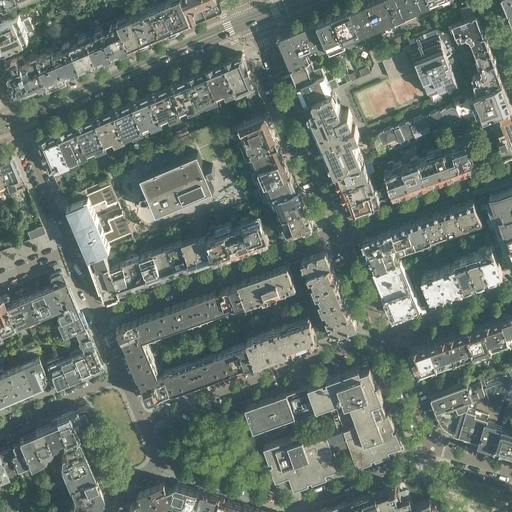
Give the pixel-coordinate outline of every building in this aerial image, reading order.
[(176,25),(165,0),(161,0),(162,1),(159,2),(158,1),(149,4),(161,32),(176,25)] [(192,19),(184,0),(165,0),(176,25),(192,19)] [(222,6),(219,0),(184,0),(192,19),(222,6)] [(378,24),(368,0),(362,0),(351,5),(362,33),(371,30),(370,27),(378,24)] [(396,16),(389,0),(368,0),(378,24),(379,27),(389,22),(388,20),(396,16)] [(415,8),(411,0),(389,0),(396,16),(406,12),(407,15),(416,11),(415,8)] [(433,5),(431,0),(411,0),(415,8),(424,5),(426,8),(433,5)] [(477,11),(474,5),(473,1),(459,7),(463,17),(477,11)] [(161,32),(149,4),(141,8),(141,9),(139,11),(136,5),(132,7),(146,38),(161,32)] [(362,33),(351,5),(333,12),(344,38),(354,34),(355,36),(362,33)] [(146,38),(132,7),(128,9),(131,14),(128,15),(127,14),(119,17),(119,18),(130,45),(146,38)] [(503,80),(495,60),(496,60),(485,31),(484,32),(477,11),(463,17),(449,22),(449,23),(447,23),(448,26),(449,26),(449,27),(454,25),(456,31),(457,31),(458,36),(462,35),(463,39),(468,37),(469,38),(471,38),(475,47),(481,64),(479,65),(479,66),(474,68),(476,72),(473,74),(474,79),(477,85),(472,87),(471,86),(473,91),(474,91),(474,92),(503,80)] [(344,38),(333,12),(317,20),(328,46),(345,39),(344,38)] [(0,37),(31,24),(29,18),(22,21),(19,14),(2,21),(0,21),(0,37)] [(449,22),(448,19),(444,17),(440,19),(442,25),(447,23),(449,23),(449,22)] [(130,45),(119,18),(112,21),(111,19),(107,21),(108,25),(104,27),(114,52),(130,45)] [(442,25),(440,19),(435,21),(434,24),(436,28),(442,25)] [(328,46),(317,20),(300,27),(309,49),(318,45),(319,48),(323,49),(328,46)] [(463,76),(456,60),(460,58),(458,53),(454,54),(450,44),(456,41),(454,36),(452,37),(448,26),(447,23),(442,25),(436,28),(414,37),(408,39),(430,95),(440,91),(440,92),(444,90),(446,95),(451,93),(453,99),(473,91),(471,86),(467,75),(463,76)] [(29,39),(26,32),(33,30),(31,24),(0,37),(0,48),(1,50),(15,44),(29,39)] [(114,52),(104,27),(103,25),(95,28),(95,26),(90,28),(91,33),(87,34),(97,59),(114,52)] [(309,49),(300,27),(278,36),(291,66),(310,58),(306,50),(309,49)] [(414,37),(412,33),(409,31),(404,33),(406,40),(408,39),(414,37)] [(97,59),(87,34),(86,32),(79,35),(78,33),(74,35),(75,39),(71,41),(82,65),(97,59)] [(82,65),(71,41),(71,39),(63,42),(62,40),(58,42),(60,46),(55,48),(65,73),(82,65)] [(17,51),(15,44),(1,50),(3,57),(17,51)] [(379,51),(377,47),(374,45),(368,47),(371,54),(379,51)] [(65,73),(55,48),(54,46),(47,49),(46,47),(41,49),(43,53),(38,55),(48,80),(65,73)] [(412,68),(404,50),(383,59),(391,77),(412,68)] [(382,59),(379,51),(371,54),(374,62),(382,59)] [(48,80),(38,55),(37,53),(30,56),(30,58),(24,61),(22,54),(17,56),(20,63),(22,62),(32,86),(48,80)] [(258,90),(242,53),(232,57),(231,57),(230,57),(229,57),(228,57),(227,58),(226,58),(226,59),(225,60),(223,61),(235,90),(237,93),(246,89),(248,94),(258,90)] [(32,86),(22,62),(20,63),(17,56),(5,61),(19,92),(32,86)] [(325,71),(322,65),(320,64),(315,66),(311,58),(310,58),(291,66),(299,82),(325,71)] [(235,90),(223,61),(214,65),(213,65),(212,65),(211,65),(210,65),(209,66),(208,66),(207,67),(207,68),(205,69),(218,98),(235,90)] [(363,74),(372,70),(370,65),(361,68),(363,74)] [(218,98),(205,69),(196,73),(194,73),(194,72),(192,73),(191,73),(190,74),(189,75),(188,76),(187,77),(199,106),(218,98)] [(362,139),(349,108),(342,110),(338,100),(333,87),(332,88),(325,71),(299,82),(311,112),(335,170),(364,158),(365,159),(386,150),(385,146),(379,132),(377,128),(372,129),(374,134),(373,135),(372,134),(362,139)] [(199,106),(187,77),(177,81),(175,80),(171,82),(169,84),(168,85),(181,113),(199,106)] [(511,151),(511,104),(511,105),(503,80),(474,92),(493,141),(498,139),(504,154),(511,151)] [(181,113),(168,85),(159,89),(156,88),(152,90),(151,92),(150,92),(162,121),(181,113)] [(162,121),(150,92),(140,96),(138,96),(134,98),(132,100),(131,100),(144,129),(162,121)] [(144,129),(131,100),(122,104),(119,104),(115,105),(114,108),(113,108),(126,137),(144,129)] [(461,117),(455,102),(442,107),(443,108),(440,109),(446,122),(447,123),(461,117)] [(446,122),(440,109),(440,107),(427,113),(427,114),(425,115),(431,128),(431,129),(446,122)] [(126,137),(113,108),(103,112),(101,112),(97,113),(95,116),(94,116),(107,145),(126,137)] [(272,129),(268,119),(265,112),(233,125),(240,143),(272,129)] [(431,128),(425,115),(424,113),(411,118),(412,119),(410,120),(415,134),(416,134),(431,128)] [(107,145),(94,116),(84,120),(83,120),(82,120),(81,120),(80,120),(79,121),(78,122),(78,123),(77,123),(76,124),(89,153),(107,145)] [(415,134),(410,120),(409,119),(396,124),(396,125),(394,126),(400,139),(400,140),(415,134)] [(89,153),(76,124),(66,128),(65,128),(64,128),(63,128),(62,128),(61,129),(60,130),(59,130),(59,131),(58,132),(70,161),(89,153)] [(400,139),(394,126),(393,125),(381,130),(381,131),(379,132),(385,146),(400,139)] [(231,137),(227,127),(221,130),(225,140),(231,137)] [(278,143),(272,129),(240,143),(246,156),(278,143)] [(70,161),(58,132),(48,136),(46,136),(45,136),(44,136),(43,136),(42,137),(41,138),(40,139),(39,140),(54,174),(56,174),(57,175),(60,174),(60,172),(62,171),(60,166),(70,161)] [(479,163),(470,140),(464,142),(462,136),(458,137),(459,140),(451,142),(453,146),(462,169),(479,163)] [(462,169),(453,146),(448,148),(446,142),(442,143),(442,145),(435,148),(445,175),(462,169)] [(284,158),(283,154),(278,143),(246,156),(252,171),(284,158)] [(445,175),(435,148),(427,151),(426,149),(421,151),(423,156),(419,158),(428,181),(445,175)] [(25,185),(11,150),(0,154),(0,167),(7,185),(8,185),(10,191),(25,185)] [(214,187),(198,151),(141,175),(148,191),(143,194),(142,194),(141,195),(141,196),(141,197),(142,198),(142,199),(143,199),(144,199),(145,199),(151,197),(157,211),(214,187)] [(428,181),(419,158),(418,154),(410,157),(409,155),(405,157),(407,162),(402,164),(411,187),(428,181)] [(291,172),(290,170),(284,158),(252,171),(259,186),(291,172)] [(370,171),(365,159),(364,158),(335,170),(340,183),(341,183),(370,171)] [(411,187),(402,164),(401,160),(393,163),(392,161),(388,163),(390,168),(385,170),(389,179),(394,194),(411,187)] [(375,184),(371,172),(370,171),(341,183),(346,196),(347,196),(375,184)] [(299,187),(297,182),(295,183),(291,172),(259,186),(264,199),(272,197),(299,187)] [(351,209),(394,194),(389,179),(383,181),(385,186),(378,189),(376,184),(375,184),(347,196),(351,209)] [(133,235),(110,180),(86,190),(85,188),(82,190),(65,197),(68,204),(68,205),(89,256),(90,255),(93,254),(105,249),(110,247),(109,245),(133,235)] [(511,183),(502,187),(474,197),(482,218),(492,244),(503,271),(511,267),(511,183)] [(306,204),(299,187),(272,197),(275,204),(272,205),(275,212),(279,210),(280,214),(306,204)] [(482,218),(474,197),(458,203),(465,224),(467,228),(475,225),(473,221),(482,218)] [(465,224),(458,203),(441,209),(449,230),(450,234),(458,231),(457,227),(465,224)] [(314,223),(306,204),(306,205),(306,204),(280,214),(282,219),(278,220),(280,226),(282,225),(285,233),(314,223)] [(449,230),(441,209),(425,214),(433,236),(434,240),(442,237),(441,233),(449,230)] [(269,239),(263,221),(261,214),(255,216),(254,211),(248,213),(249,215),(242,218),(243,220),(252,245),(269,239)] [(433,236),(425,214),(408,220),(416,242),(417,245),(425,243),(424,239),(433,236)] [(252,245),(243,220),(238,222),(236,217),(230,219),(231,221),(223,224),(233,252),(252,245)] [(416,242),(408,220),(392,226),(398,242),(401,251),(409,248),(408,245),(416,242)] [(233,252),(223,224),(216,227),(215,225),(210,227),(212,231),(204,234),(199,236),(198,233),(182,238),(192,265),(192,266),(213,259),(233,252)] [(45,231),(45,230),(42,225),(27,231),(30,238),(44,233),(44,232),(45,232),(45,231)] [(398,242),(392,226),(365,236),(366,236),(365,239),(364,239),(369,250),(390,242),(391,244),(398,242)] [(192,265),(182,238),(168,244),(178,271),(184,268),(192,265)] [(396,259),(391,244),(390,242),(369,250),(376,266),(396,259)] [(178,271),(168,244),(154,249),(163,275),(172,272),(172,273),(178,271)] [(503,271),(492,244),(480,248),(490,276),(503,271)] [(490,276),(480,248),(467,253),(478,280),(490,276)] [(121,292),(120,290),(111,264),(105,249),(93,254),(90,255),(98,277),(97,277),(102,288),(106,298),(121,292)] [(163,275),(154,249),(139,254),(149,280),(163,275)] [(331,262),(326,250),(301,259),(305,267),(307,266),(308,270),(331,262)] [(478,280),(467,253),(454,257),(456,262),(465,285),(478,280)] [(149,280),(139,254),(125,259),(135,286),(141,284),(140,283),(149,280)] [(402,273),(399,265),(402,263),(400,257),(396,259),(376,266),(382,280),(402,273)] [(135,286),(125,259),(111,264),(120,290),(128,288),(129,288),(135,286)] [(338,279),(331,262),(308,270),(307,271),(309,277),(312,276),(314,280),(311,281),(314,287),(338,279)] [(465,285),(456,262),(450,264),(451,268),(446,270),(444,266),(439,268),(448,291),(465,285)] [(295,283),(293,276),(288,264),(260,274),(268,296),(277,293),(276,290),(295,283)] [(448,291),(439,268),(433,271),(434,274),(429,276),(427,273),(422,275),(431,297),(448,291)] [(71,294),(62,271),(61,270),(59,270),(49,275),(53,284),(62,305),(67,303),(65,297),(71,294)] [(411,285),(409,279),(405,280),(402,273),(382,280),(387,294),(411,286),(411,285)] [(268,296),(260,274),(239,281),(246,300),(253,298),(253,300),(258,298),(261,304),(270,301),(268,296)] [(345,295),(341,287),(338,279),(314,287),(316,293),(319,292),(321,297),(318,298),(321,304),(345,295)] [(246,300),(239,281),(238,282),(237,282),(237,283),(216,290),(215,290),(214,290),(194,298),(200,316),(246,300)] [(64,309),(62,305),(53,284),(41,289),(50,310),(56,307),(58,311),(58,312),(64,309)] [(417,302),(415,296),(412,297),(410,291),(412,290),(411,286),(387,294),(394,309),(394,310),(396,310),(417,302)] [(50,310),(41,289),(29,294),(39,317),(50,313),(51,310),(50,310)] [(0,327),(14,322),(5,302),(7,302),(6,299),(8,298),(9,297),(9,296),(9,295),(8,294),(7,294),(6,294),(0,296),(0,327)] [(39,317),(29,294),(18,299),(28,322),(39,317)] [(74,300),(71,294),(65,297),(67,303),(74,300)] [(352,312),(345,295),(321,304),(323,310),(326,309),(328,313),(325,314),(328,321),(330,320),(352,312)] [(200,316),(194,298),(148,314),(155,333),(200,316)] [(28,322),(18,299),(10,302),(7,302),(5,302),(14,322),(16,327),(28,322)] [(79,312),(77,306),(74,300),(67,303),(62,305),(64,309),(58,312),(58,311),(57,314),(59,320),(79,312)] [(511,310),(502,314),(510,338),(511,342),(511,310)] [(84,324),(82,319),(79,312),(59,320),(55,322),(60,334),(72,329),(84,324)] [(357,324),(352,312),(330,320),(331,324),(329,325),(333,333),(357,324)] [(155,333),(148,314),(142,316),(142,317),(141,317),(118,326),(122,334),(131,330),(132,333),(134,332),(136,335),(142,333),(144,337),(155,333)] [(510,338),(502,314),(483,321),(492,344),(499,341),(501,347),(507,345),(504,339),(510,338)] [(317,338),(313,326),(309,317),(293,323),(292,321),(280,325),(289,348),(317,338)] [(492,344),(483,321),(465,327),(474,350),(475,355),(482,352),(483,354),(489,352),(487,346),(492,344)] [(93,345),(84,324),(72,329),(76,339),(79,337),(77,339),(78,341),(80,342),(82,346),(83,349),(93,345)] [(289,348),(280,325),(275,327),(276,330),(271,331),(270,329),(264,331),(273,354),(289,348)] [(474,350),(465,327),(447,334),(457,361),(465,358),(466,360),(471,358),(469,352),(474,350)] [(145,339),(144,337),(142,333),(136,335),(134,332),(132,333),(131,330),(122,334),(128,350),(132,361),(151,353),(145,339)] [(273,354),(264,331),(258,333),(259,335),(254,337),(253,335),(247,337),(249,341),(248,341),(255,360),(273,354)] [(457,361),(447,334),(429,340),(439,365),(443,364),(444,367),(458,362),(457,361)] [(439,365),(429,340),(410,347),(422,375),(435,370),(434,367),(439,365)] [(230,369),(254,360),(255,360),(255,361),(255,360),(248,341),(196,360),(203,379),(230,369)] [(101,365),(93,345),(83,349),(92,370),(101,366),(101,365)] [(92,370),(83,349),(82,346),(70,351),(80,375),(92,370)] [(80,375),(70,351),(58,356),(68,380),(80,375)] [(159,373),(158,370),(151,353),(132,361),(138,374),(145,389),(155,385),(154,382),(156,381),(155,378),(159,377),(159,373)] [(48,373),(40,356),(21,363),(32,388),(44,383),(45,379),(44,375),(48,373)] [(68,380),(58,356),(45,361),(56,385),(68,380)] [(203,379),(196,360),(159,373),(159,377),(155,378),(156,381),(154,382),(155,385),(145,389),(149,398),(174,389),(203,379)] [(341,470),(334,451),(351,444),(358,464),(391,452),(404,447),(402,442),(396,428),(394,429),(393,426),(395,425),(389,410),(387,411),(382,399),(384,398),(370,366),(368,362),(360,365),(245,406),(254,430),(326,404),(330,415),(329,415),(328,415),(327,416),(327,417),(327,418),(327,419),(328,419),(329,419),(329,420),(330,419),(331,419),(332,418),(336,429),(305,440),(303,436),(294,439),(293,435),(264,445),(267,454),(266,454),(271,470),(273,469),(276,478),(290,473),(294,486),(327,474),(327,475),(341,470)] [(32,388),(21,363),(8,369),(18,394),(19,395),(19,396),(20,396),(21,396),(21,397),(22,397),(23,397),(24,397),(25,396),(26,395),(27,394),(27,393),(27,392),(27,391),(27,390),(32,388)] [(511,378),(507,366),(482,375),(487,387),(502,382),(510,379),(511,378)] [(18,394),(8,369),(4,371),(2,367),(0,368),(0,389),(4,400),(18,394)] [(447,387),(444,379),(426,386),(429,393),(430,394),(447,387)] [(475,413),(477,405),(474,396),(479,394),(480,395),(485,392),(482,384),(470,388),(467,380),(447,387),(430,394),(437,414),(438,415),(439,417),(440,419),(442,422),(444,424),(445,425),(446,426),(448,428),(450,429),(452,430),(453,431),(455,431),(463,434),(462,436),(490,445),(496,425),(495,425),(495,424),(495,423),(487,420),(488,415),(478,412),(477,414),(475,413)] [(500,410),(507,385),(502,382),(487,387),(485,388),(493,408),(500,410)] [(92,420),(87,407),(83,406),(68,413),(75,430),(91,423),(92,420)] [(78,436),(75,430),(68,413),(55,418),(64,437),(62,438),(64,442),(78,436)] [(64,437),(55,418),(51,420),(52,423),(43,427),(51,446),(57,443),(58,440),(62,438),(64,437)] [(511,451),(511,450),(511,430),(502,427),(496,425),(490,445),(511,451)] [(51,446),(43,427),(30,432),(31,434),(42,459),(44,458),(46,455),(45,452),(50,450),(51,447),(51,446)] [(42,459),(31,434),(30,432),(19,437),(19,439),(29,464),(42,459)] [(84,451),(78,436),(64,442),(63,446),(66,454),(63,455),(62,459),(62,460),(84,451)] [(29,464),(19,439),(8,444),(18,469),(22,467),(23,470),(30,467),(29,464)] [(18,469),(8,444),(0,447),(0,459),(8,477),(15,473),(14,471),(18,469)] [(89,463),(88,460),(84,451),(62,460),(61,462),(65,473),(89,463)] [(94,475),(89,463),(65,473),(70,485),(94,475)] [(94,475),(70,485),(72,491),(73,497),(100,505),(103,495),(94,475)] [(172,499),(168,487),(165,479),(151,485),(159,503),(167,500),(172,501),(172,499)] [(181,508),(188,486),(177,483),(173,485),(173,484),(168,487),(172,499),(172,501),(174,502),(173,506),(181,508)] [(431,511),(427,501),(414,505),(412,500),(411,500),(410,495),(409,496),(409,497),(403,499),(398,483),(396,484),(396,483),(392,484),(392,483),(375,489),(382,509),(387,507),(389,511),(431,511)] [(159,503),(151,485),(138,491),(141,498),(146,510),(151,508),(151,507),(159,503)] [(192,511),(194,511),(201,490),(188,486),(181,508),(192,511)] [(383,511),(382,509),(375,489),(361,494),(367,511),(383,511)] [(214,511),(220,496),(201,490),(194,511),(214,511)] [(367,511),(361,494),(347,499),(351,511),(367,511)] [(230,511),(234,501),(229,500),(229,499),(228,500),(226,499),(225,498),(225,497),(224,497),(223,497),(220,496),(214,511),(230,511)] [(72,511),(97,511),(100,505),(73,497),(71,503),(74,504),(72,511)] [(145,511),(146,510),(141,498),(132,502),(128,511),(145,511)] [(351,511),(347,499),(312,511),(351,511)] [(246,511),(248,505),(245,504),(244,504),(240,503),(239,503),(234,501),(230,511),(246,511)]
